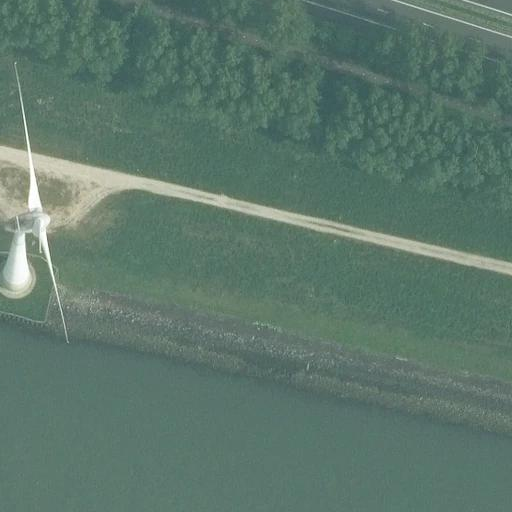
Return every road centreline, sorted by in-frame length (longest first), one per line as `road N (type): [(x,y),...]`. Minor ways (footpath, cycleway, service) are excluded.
road 1 (track): [(511,269),(114,178)]
road 2 (motorway): [(349,0),(511,50)]
